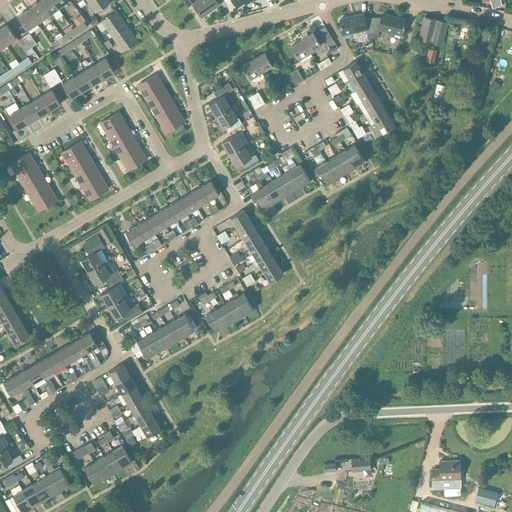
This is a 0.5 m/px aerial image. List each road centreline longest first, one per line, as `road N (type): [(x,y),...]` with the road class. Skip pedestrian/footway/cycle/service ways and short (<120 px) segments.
road 1 (unclassified): [(213,511),(249,473),(374,292),(511,133)]
road 2 (primary): [(245,511),(366,333),(511,164)]
road 3 (unclassified): [(265,511),(311,441),(344,418),(511,408)]
road 4 (residential): [(172,170),(115,87),(32,140)]
road 5 (residential): [(85,385),(120,360),(50,239)]
road 6 (unclassified): [(181,41),(322,8)]
road 7 (residential): [(203,232),(222,264),(162,299),(143,267)]
road 8 (residential): [(172,170),(50,239)]
road 9 (residential): [(314,79),(335,112),(282,145),(262,112)]
road 10 (residential): [(26,417),(42,447),(101,415),(85,385)]
